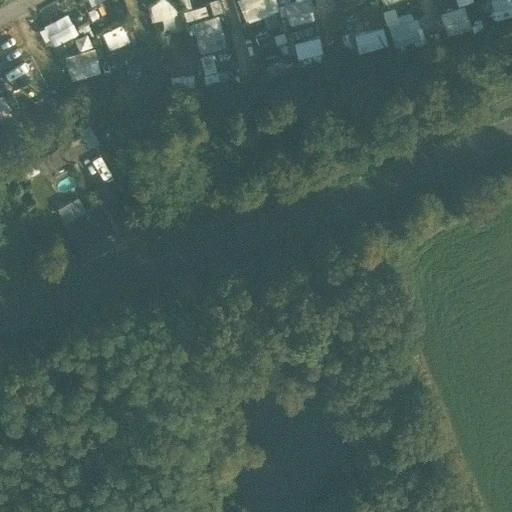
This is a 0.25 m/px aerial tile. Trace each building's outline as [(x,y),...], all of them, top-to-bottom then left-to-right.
[(172,16),(170,0),(147,0),(150,19),(172,16)] [(268,0),(237,0),(245,22),(273,13),(268,0)] [(284,0),(286,23),(313,21),(312,0),(284,0)] [(445,35),(470,31),(466,8),(441,12),(445,35)] [(67,12),(43,25),(53,44),(77,31),(67,12)] [(198,53),(226,47),(219,15),(192,21),(198,53)] [(392,24),(395,46),(422,43),(420,20),(392,24)] [(105,29),(108,45),(127,41),(124,25),(105,29)] [(373,28),(350,34),(355,53),(378,47),(373,28)] [(81,50),(64,55),(71,78),(98,70),(87,34),(77,37),(81,50)] [(0,61),(10,58),(3,39),(0,39),(0,61)] [(320,40),(298,43),(300,62),(322,59),(320,40)] [(13,88),(32,78),(23,61),(4,71),(13,88)] [(3,94),(0,94),(0,116),(11,112),(3,94)] [(75,124),(64,131),(77,151),(88,145),(75,124)] [(65,158),(77,151),(64,131),(53,137),(65,158)] [(32,149),(38,157),(50,149),(45,141),(32,149)] [(61,221),(82,257),(118,236),(98,200),(61,221)]
